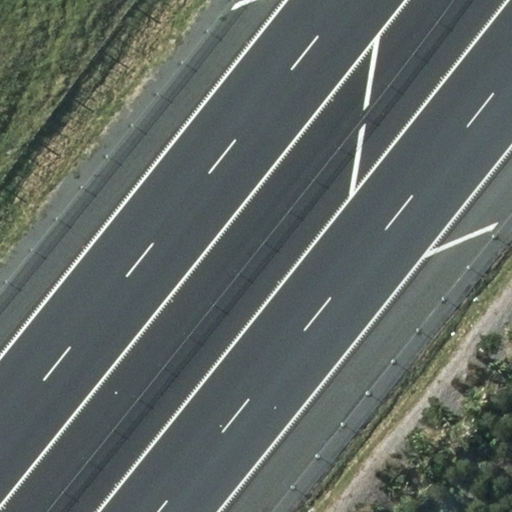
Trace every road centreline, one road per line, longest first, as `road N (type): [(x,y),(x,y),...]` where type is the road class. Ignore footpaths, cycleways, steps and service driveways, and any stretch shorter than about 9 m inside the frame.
road 1 (motorway): [(511,35),(122,511)]
road 2 (motorway): [(0,369),(300,0)]
